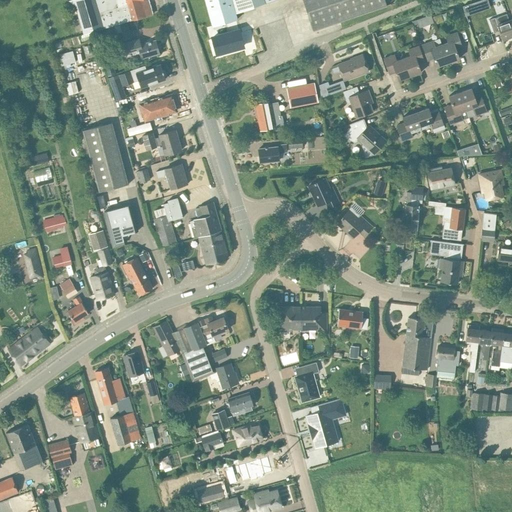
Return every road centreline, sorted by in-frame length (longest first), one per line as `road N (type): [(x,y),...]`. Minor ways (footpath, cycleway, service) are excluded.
road 1 (tertiary): [(0,408),(129,321),(242,273),(248,244),(239,215)]
road 2 (residential): [(511,308),(383,293),(343,273),(310,235)]
road 3 (residential): [(254,296),(314,511)]
road 4 (residential): [(383,76),(392,101),(511,55)]
road 5 (residential): [(201,94),(341,32)]
road 6 (tertiary): [(239,215),(201,94)]
road 7 (unknown): [(472,303),(476,211),(469,184)]
